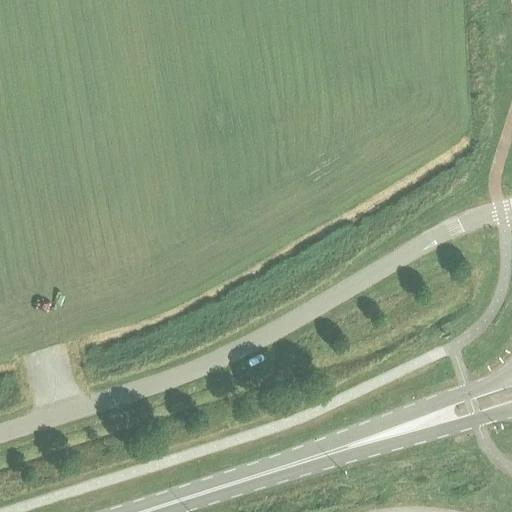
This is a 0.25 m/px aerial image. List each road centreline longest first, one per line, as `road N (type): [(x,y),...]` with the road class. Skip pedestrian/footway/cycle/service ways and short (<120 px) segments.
road 1 (unclassified): [(0,432),(142,390),(250,345),(456,226),(511,211)]
road 2 (primary): [(140,511),(511,391)]
